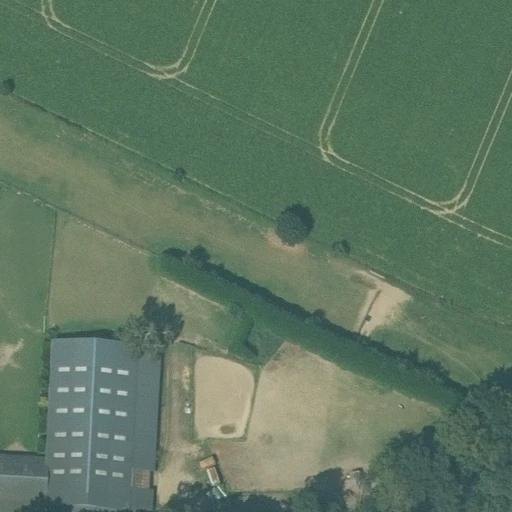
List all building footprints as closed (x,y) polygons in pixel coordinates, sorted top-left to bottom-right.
[(135,351),(54,346),(48,463),(45,508),(121,511),(126,511),(127,511),(128,492),(130,452),(135,351)] [(159,352),(135,351),(130,452),(154,453),(159,352)] [(152,493),(154,453),(130,452),(128,492),(152,493)] [(48,463),(0,460),(0,505),(45,508),(48,463)] [(150,511),(152,493),(128,492),(127,511),(147,511),(150,511)]
